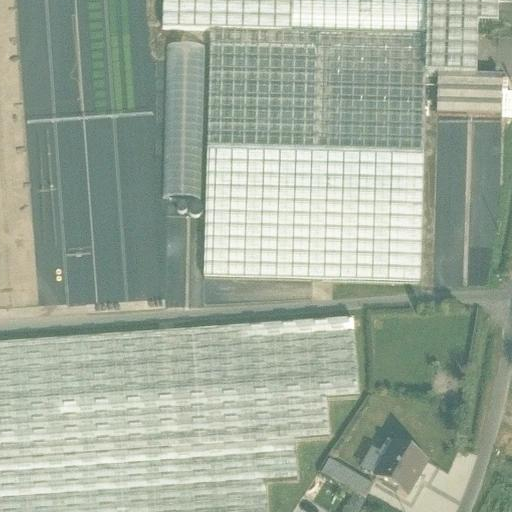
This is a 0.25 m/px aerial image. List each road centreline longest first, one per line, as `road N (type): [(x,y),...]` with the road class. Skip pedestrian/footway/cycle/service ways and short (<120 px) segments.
road 1 (track): [(511,293),(0,327)]
road 2 (residential): [(460,511),(484,465),(511,299)]
